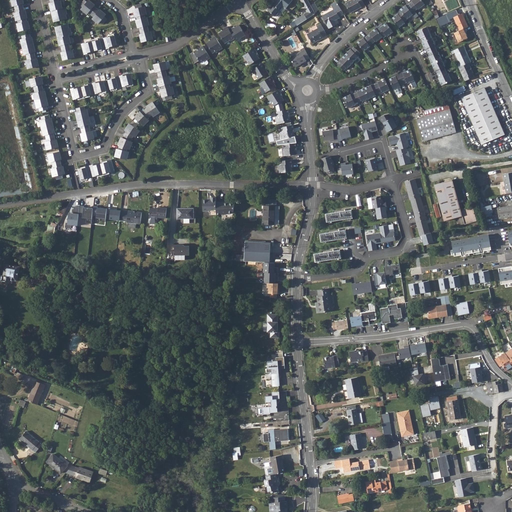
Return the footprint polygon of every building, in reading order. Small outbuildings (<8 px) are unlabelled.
[(23,7),(23,6),(22,2),(23,2),(22,0),(10,0),(12,6),(14,5),(15,9),(23,7)] [(49,0),(49,1),(50,5),(49,5),(51,10),(61,8),(60,1),(58,1),(58,0),(49,0)] [(93,4),(89,1),(87,2),(84,0),(83,0),(80,5),(82,8),(81,10),(87,14),(88,13),(90,15),(96,8),(92,5),(93,4)] [(275,0),(267,10),(275,16),(283,7),(285,8),(292,0),(291,0),(275,0)] [(294,21),(297,25),(315,14),(310,5),(307,0),(300,0),(307,12),(294,21)] [(357,9),(350,0),(349,0),(344,3),(350,13),(357,9)] [(360,5),(364,3),(361,0),(350,0),(357,9),(361,7),(360,5)] [(425,5),(421,0),(412,0),(412,1),(412,2),(409,4),(415,11),(418,9),(418,10),(425,5)] [(141,4),(134,6),(135,9),(133,10),(134,15),(135,15),(137,20),(145,18),(144,15),(146,14),(144,7),(142,8),(141,4)] [(415,11),(409,4),(406,6),(405,5),(399,9),(407,19),(413,15),(412,14),(415,11)] [(334,9),(333,10),(321,16),(328,29),(336,25),(334,21),(339,18),(338,17),(343,15),(337,5),(333,8),(334,9)] [(14,13),(14,14),(16,20),(17,20),(26,18),(25,12),(24,12),(24,10),(23,7),(15,9),(15,12),(14,13)] [(61,8),(51,10),(52,18),(54,17),(55,21),(66,19),(65,15),(66,15),(64,7),(61,8)] [(101,12),(96,8),(90,15),(93,17),(92,19),(98,24),(98,23),(99,22),(102,24),(107,19),(104,17),(105,15),(101,11),(101,12)] [(407,19),(399,9),(394,13),(396,15),(392,17),(391,18),(398,28),(399,27),(404,23),(404,22),(407,20),(407,19)] [(462,14),(453,18),(459,31),(468,27),(462,14)] [(447,15),(436,20),(439,27),(449,22),(450,22),(447,15)] [(18,31),(19,31),(29,28),(28,23),(27,23),(26,18),(17,20),(18,23),(17,24),(16,24),(18,31)] [(145,18),(137,20),(136,21),(137,26),(138,26),(139,31),(148,29),(147,25),(148,25),(147,18),(145,18)] [(449,22),(439,27),(441,31),(451,26),(449,22)] [(327,35),(321,23),(316,26),(318,28),(307,34),(309,39),(310,39),(312,43),(319,40),(324,38),(323,37),(327,35)] [(380,24),(375,28),(382,37),(383,38),(386,36),(387,37),(393,32),(386,23),(381,26),(380,24)] [(57,30),(55,31),(57,38),(68,36),(71,35),(69,28),(68,28),(67,24),(57,26),(57,30)] [(232,27),(229,29),(234,38),(236,41),(240,39),(239,37),(245,34),(239,24),(233,28),(232,27)] [(229,29),(227,26),(224,28),(224,29),(218,33),(225,43),(230,39),(231,40),(234,38),(229,29)] [(423,42),(432,38),(430,35),(431,34),(427,27),(417,32),(421,39),(423,42)] [(382,37),(375,28),(369,33),(369,34),(366,36),(372,44),(375,41),(376,42),(382,37)] [(148,29),(139,31),(141,36),(140,36),(141,42),(152,39),(150,32),(149,32),(148,29)] [(22,39),(21,39),(20,39),(22,47),(23,47),(33,44),(31,39),(30,39),(29,34),(21,36),(22,39)] [(106,37),(103,38),(105,49),(113,47),(113,46),(116,45),(113,34),(107,36),(108,37),(106,38),(106,37)] [(68,36),(57,38),(58,44),(59,43),(61,49),(69,47),(68,43),(70,43),(68,36)] [(222,48),(215,36),(211,38),(212,39),(206,43),(212,53),(218,49),(219,50),(222,48)] [(372,44),(366,36),(363,38),(356,42),(363,51),(369,47),(369,46),(372,44)] [(92,40),(94,50),(97,50),(98,51),(105,49),(103,38),(99,39),(99,38),(97,39),(97,38),(92,40)] [(428,53),(436,49),(435,45),(436,45),(432,38),(423,42),(422,43),(425,50),(426,49),(428,53)] [(91,51),(94,50),(92,40),(85,41),(86,43),(85,43),(84,43),(81,43),(81,44),(81,47),(83,55),(91,53),(91,51)] [(24,54),(25,53),(26,57),(34,55),(33,50),(34,50),(33,44),(23,47),(22,47),(24,54)] [(210,57),(203,45),(199,48),(200,49),(194,53),(193,52),(190,54),(191,55),(193,61),(194,64),(199,60),(200,62),(203,65),(204,66),(208,63),(208,62),(207,60),(210,57)] [(464,46),(451,52),(452,54),(454,53),(459,51),(460,52),(464,50),(465,49),(464,46)] [(310,57),(304,47),(300,49),(301,51),(291,57),(293,60),(292,61),(296,67),(301,64),(300,63),(306,60),(306,59),(310,57)] [(360,53),(353,47),(350,50),(350,49),(344,55),(352,62),(358,57),(357,56),(360,53)] [(245,54),(243,55),(245,58),(246,58),(249,64),(259,58),(256,52),(257,51),(255,48),(245,54)] [(436,49),(428,53),(430,57),(429,57),(432,64),(442,59),(439,52),(438,53),(436,49)] [(70,50),(61,52),(62,54),(61,54),(62,60),(73,57),(71,50),(70,50)] [(459,51),(454,53),(461,67),(458,67),(465,81),(474,77),(472,74),(473,73),(468,63),(470,63),(464,50),(460,52),(459,51)] [(36,60),(35,60),(34,55),(26,57),(27,61),(26,61),(25,61),(26,63),(27,68),(38,66),(37,60),(36,60)] [(352,62),(344,55),(339,61),(336,64),(343,71),(346,68),(347,68),(352,62)] [(438,75),(446,71),(444,67),(445,67),(442,59),(432,64),(435,71),(436,71),(438,75)] [(165,62),(154,65),(155,70),(156,70),(157,75),(166,73),(165,69),(167,69),(165,62)] [(263,63),(251,70),(253,73),(254,73),(258,79),(268,73),(264,66),(265,66),(263,63)] [(403,70),(398,73),(403,84),(407,83),(407,84),(414,81),(409,70),(404,72),(403,70)] [(446,71),(438,75),(439,78),(438,79),(442,86),(452,81),(449,74),(448,74),(446,71)] [(166,73),(157,75),(158,80),(159,86),(160,86),(169,84),(170,83),(169,76),(167,76),(166,73)] [(403,84),(398,73),(392,75),(393,77),(389,79),(394,90),(400,87),(400,86),(403,84)] [(126,74),(118,76),(121,87),(125,86),(125,85),(126,85),(126,87),(133,85),(130,74),(126,75),(126,74)] [(32,86),(33,89),(42,87),(41,82),(42,82),(40,76),(29,79),(31,87),(32,86)] [(121,87),(118,76),(111,78),(111,79),(108,80),(110,91),(116,89),(116,87),(117,87),(117,88),(121,87)] [(270,77),(258,84),(260,87),(261,87),(265,92),(275,86),(271,81),(272,80),(270,77)] [(389,90),(384,79),(377,82),(378,84),(375,85),(379,94),(382,92),(382,93),(389,90)] [(99,81),(91,83),(94,94),(98,93),(98,92),(99,92),(99,94),(105,92),(103,81),(99,82),(99,81)] [(84,86),(81,87),(83,98),(89,96),(89,94),(90,94),(90,95),(94,94),(91,83),(83,85),(84,86)] [(169,84),(160,86),(161,91),(160,92),(162,97),(164,96),(165,100),(172,98),(171,95),(173,94),(171,87),(170,87),(169,84)] [(379,94),(375,85),(371,86),(371,85),(364,88),(369,99),(376,96),(375,95),(379,94)] [(463,86),(453,91),(454,94),(465,89),(463,86)] [(42,87),(33,89),(34,92),(32,93),(34,100),(45,98),(44,92),(43,92),(42,87)] [(69,89),(72,100),(76,99),(75,98),(77,97),(77,99),(83,98),(81,87),(77,88),(77,87),(69,89)] [(369,99),(364,88),(357,91),(358,93),(354,94),(358,103),(361,101),(362,102),(369,99)] [(484,88),(461,98),(469,116),(481,145),(504,135),(493,108),(484,88)] [(278,90),(266,97),(268,100),(269,100),(273,106),(283,100),(279,94),(280,93),(278,90)] [(344,98),(349,109),(356,106),(355,104),(358,103),(354,94),(351,96),(351,95),(344,98)] [(45,98),(34,100),(36,108),(37,108),(38,111),(47,109),(46,103),(47,103),(45,98)] [(143,110),(147,114),(149,117),(152,115),(153,116),(159,112),(158,110),(152,102),(148,105),(148,106),(143,110)] [(423,112),(424,117),(449,110),(448,104),(423,112)] [(84,106),(75,108),(76,113),(75,113),(76,119),(88,116),(86,109),(85,109),(84,106)] [(287,109),(276,112),(277,116),(274,116),(276,124),(289,121),(288,117),(287,117),(287,114),(288,113),(287,109)] [(149,117),(147,114),(143,110),(139,114),(138,113),(134,117),(136,118),(143,125),(148,120),(147,119),(149,117)] [(449,110),(424,117),(416,119),(422,142),(455,132),(449,110)] [(38,120),(40,128),(52,125),(51,119),(50,120),(48,114),(39,117),(40,119),(38,120)] [(88,116),(76,119),(78,125),(78,124),(80,130),(89,127),(88,124),(90,123),(88,116)] [(393,117),(382,123),(387,131),(397,126),(393,117)] [(375,121),(361,124),(365,140),(373,138),(371,132),(377,131),(375,121)] [(332,129),(322,130),(323,140),(334,139),(341,137),(341,139),(351,137),(347,123),(339,124),(340,127),(332,129)] [(126,129),(123,134),(131,138),(133,136),(134,137),(139,130),(129,124),(125,128),(126,129)] [(52,125),(40,128),(42,136),(44,135),(44,138),(54,136),(52,131),(53,130),(52,125)] [(292,125),(280,127),(281,131),(279,132),(281,139),(294,136),(293,132),(292,132),(291,129),(293,129),(292,125)] [(89,127),(80,130),(81,135),(80,135),(82,141),(93,138),(91,131),(90,131),(89,127)] [(408,147),(404,133),(387,137),(389,145),(396,143),(397,149),(406,147),(408,147)] [(118,144),(127,148),(129,149),(131,142),(130,141),(131,138),(123,134),(121,140),(120,139),(118,144)] [(54,136),(44,138),(45,141),(44,141),(46,149),(57,147),(56,141),(55,141),(54,136)] [(295,142),(283,144),(283,148),(281,149),(282,156),(295,155),(295,151),(294,151),(294,147),(295,147),(295,142)] [(115,151),(114,156),(126,159),(128,152),(126,151),(127,148),(118,144),(117,151),(115,151)] [(397,149),(395,150),(399,166),(410,163),(406,147),(397,149)] [(50,162),(51,165),(60,163),(59,157),(60,157),(58,151),(47,154),(48,162),(50,162)] [(331,157),(321,159),(324,173),(334,171),(331,157)] [(290,159),(279,161),(279,165),(277,165),(278,173),(291,171),(291,167),(290,167),(289,164),(291,164),(290,159)] [(374,159),(365,161),(367,172),(377,170),(374,159)] [(105,163),(102,164),(104,175),(110,173),(110,172),(111,171),(111,172),(115,171),(112,160),(105,161),(105,163)] [(60,163),(51,165),(52,168),(50,169),(52,176),(54,175),(55,179),(62,178),(61,174),(63,173),(62,168),(61,168),(60,163)] [(98,163),(90,165),(93,177),(97,176),(97,175),(98,175),(98,177),(104,175),(102,164),(98,165),(98,163)] [(90,165),(83,167),(83,168),(80,170),(82,181),(88,179),(88,177),(89,177),(89,178),(93,177),(90,165)] [(352,165),(341,166),(342,175),(353,174),(352,165)] [(511,173),(503,175),(506,193),(511,192),(511,173)] [(415,179),(404,182),(407,193),(409,199),(410,199),(420,197),(415,179)] [(436,218),(435,218),(436,223),(462,216),(464,224),(476,221),(472,207),(461,210),(452,180),(434,185),(442,216),(441,216),(436,218)] [(380,199),(380,196),(370,197),(372,208),(375,208),(386,206),(385,202),(381,203),(380,199)] [(420,197),(410,199),(412,208),(415,217),(425,215),(426,215),(421,196),(420,197)] [(216,202),(216,197),(211,197),(211,198),(211,200),(208,199),(203,199),(202,211),(208,211),(209,212),(209,215),(215,215),(216,202)] [(224,202),(216,202),(215,215),(221,215),(225,215),(227,214),(233,214),(234,203),(227,203),(227,204),(224,204),(224,202)] [(92,224),(93,219),(94,208),(84,207),(85,206),(80,205),(80,207),(79,212),(83,213),(83,218),(87,219),(86,223),(92,224)] [(264,205),(263,224),(273,225),(274,206),(264,205)] [(511,205),(497,208),(499,219),(511,216),(511,205)] [(74,206),(74,213),(69,213),(68,222),(66,222),(66,228),(72,228),(72,225),(78,225),(79,214),(79,212),(80,207),(74,206)] [(386,206),(375,208),(377,219),(386,217),(386,215),(385,211),(387,210),(386,206)] [(158,209),(154,209),(149,208),(148,222),(149,224),(155,224),(156,223),(157,219),(157,217),(165,218),(167,209),(158,207),(158,208),(158,209)] [(108,208),(97,208),(96,218),(101,218),(100,221),(107,221),(107,219),(108,208)] [(193,208),(177,208),(178,219),(184,218),(194,218),(193,208)] [(121,210),(111,209),(110,220),(120,220),(121,210)] [(325,214),(326,222),(352,218),(351,210),(325,214)] [(53,221),(58,224),(63,214),(58,211),(53,221)] [(125,213),(124,221),(128,222),(128,223),(142,224),(143,213),(129,211),(129,213),(125,213)] [(429,233),(425,215),(415,217),(414,218),(416,227),(419,236),(421,235),(429,233)] [(55,233),(56,224),(49,223),(48,232),(55,233)] [(380,233),(365,235),(368,251),(376,250),(375,244),(375,243),(377,242),(377,243),(379,243),(385,242),(385,241),(388,240),(389,241),(392,241),(395,240),(393,232),(388,233),(387,225),(379,226),(380,233)] [(319,234),(320,242),(346,238),(345,230),(319,234)] [(433,242),(430,232),(429,233),(421,235),(423,243),(424,245),(433,242)] [(488,234),(451,242),(453,257),(491,250),(488,234)] [(245,242),(244,261),(269,262),(270,243),(245,242)] [(43,251),(51,252),(52,244),(44,243),(43,251)] [(180,245),(175,245),(175,255),(182,255),(189,255),(189,246),(184,246),(183,245),(182,246),(180,246),(180,245)] [(315,262),(340,258),(339,250),(313,254),(315,262)] [(7,280),(7,281),(8,282),(12,283),(14,282),(14,280),(17,280),(20,266),(5,264),(4,272),(3,272),(3,274),(4,275),(3,275),(2,276),(2,279),(2,280),(6,281),(7,280)] [(390,265),(383,266),(384,272),(385,280),(390,279),(389,275),(393,275),(393,274),(400,272),(399,264),(390,265)] [(511,268),(511,264),(497,267),(500,285),(505,284),(506,287),(511,285),(511,268)] [(488,271),(478,273),(480,283),(490,281),(488,271)] [(377,273),(369,274),(370,282),(371,286),(386,284),(385,280),(384,272),(379,273),(379,274),(377,275),(377,273)] [(480,283),(478,273),(468,274),(470,285),(480,283)] [(461,287),(459,276),(449,278),(450,288),(461,287)] [(450,288),(449,278),(438,280),(440,290),(450,288)] [(431,292),(429,281),(418,283),(420,294),(431,292)] [(279,297),(280,283),(264,282),(263,295),(279,297)] [(355,284),(351,285),(353,295),(372,293),(371,286),(370,282),(362,283),(355,285),(355,284)] [(420,294),(418,283),(409,285),(410,295),(420,294)] [(318,302),(316,303),(317,312),(331,310),(328,296),(330,296),(329,289),(317,290),(318,296),(317,296),(318,302)] [(467,303),(454,306),(455,315),(469,313),(467,303)] [(374,304),(369,305),(370,312),(361,313),(361,316),(363,327),(368,327),(367,321),(374,320),(375,324),(377,323),(377,322),(374,304)] [(380,308),(382,324),(390,322),(389,315),(394,314),(394,319),(402,317),(400,308),(397,308),(397,304),(387,305),(387,307),(380,308)] [(445,305),(426,307),(428,318),(447,316),(445,305)] [(492,309),(488,310),(490,314),(490,315),(504,311),(502,306),(497,307),(494,308),(492,309)] [(278,313),(267,313),(267,320),(267,330),(270,330),(270,336),(279,336),(279,330),(277,330),(277,326),(278,313)] [(359,328),(363,327),(361,316),(351,318),(350,318),(352,327),(359,326),(359,328)] [(337,330),(348,328),(347,321),(332,323),(333,330),(337,329),(337,330)] [(428,337),(431,350),(437,349),(436,344),(442,343),(441,335),(428,337)] [(457,342),(454,342),(455,348),(465,347),(463,337),(456,338),(457,342)] [(425,343),(410,345),(412,354),(426,351),(425,343)] [(410,356),(408,345),(403,346),(403,347),(397,349),(399,358),(410,356)] [(86,351),(85,349),(85,348),(80,350),(80,351),(79,352),(79,353),(77,354),(78,357),(84,355),(85,356),(86,355),(87,350),(86,351)] [(354,351),(349,352),(351,362),(363,360),(363,361),(368,360),(367,351),(363,352),(363,351),(355,352),(354,351)] [(394,353),(378,357),(380,367),(397,364),(394,353)] [(273,384),(280,383),(278,365),(284,364),(283,355),(275,356),(276,360),(272,360),(272,361),(267,362),(267,368),(266,368),(266,372),(272,371),(273,384)] [(329,356),(323,357),(325,368),(335,366),(335,365),(339,365),(337,355),(333,356),(333,357),(329,357),(329,356)] [(498,357),(495,360),(500,367),(502,366),(505,372),(511,366),(511,364),(506,355),(500,359),(498,357)] [(431,359),(435,382),(450,379),(447,364),(440,366),(439,358),(431,359)] [(479,363),(469,364),(472,383),(483,381),(479,363)] [(418,375),(417,367),(409,369),(411,376),(413,376),(415,385),(426,383),(425,374),(418,375)] [(17,373),(15,377),(21,380),(24,373),(20,371),(18,374),(17,373)] [(357,377),(345,380),(349,398),(361,396),(357,377)] [(35,381),(28,401),(37,404),(44,385),(35,381)] [(498,381),(492,382),(495,393),(498,393),(503,392),(501,384),(499,384),(498,381)] [(492,382),(486,383),(486,385),(488,394),(491,394),(495,393),(492,382)] [(42,397),(46,398),(50,386),(46,384),(42,397)] [(279,398),(278,391),(271,391),(271,395),(264,396),(265,406),(261,407),(257,408),(258,414),(262,413),(262,414),(270,413),(270,412),(277,411),(277,407),(276,407),(276,405),(276,399),(279,398)] [(441,409),(438,395),(428,397),(430,404),(420,406),(422,417),(430,415),(430,411),(441,409)] [(457,396),(446,398),(450,420),(460,418),(457,396)] [(347,410),(347,411),(349,425),(359,424),(358,423),(362,422),(360,413),(357,413),(356,409),(355,405),(347,407),(347,410)] [(408,410),(396,412),(397,418),(399,418),(399,420),(398,420),(401,436),(413,433),(408,410)] [(511,416),(510,416),(504,416),(505,422),(503,424),(504,427),(505,428),(511,427),(511,416)] [(389,423),(382,424),(384,435),(391,434),(389,423)] [(273,425),(268,425),(270,449),(276,448),(275,441),(289,439),(287,429),(274,430),(273,425)] [(472,435),(470,426),(459,429),(463,445),(475,443),(473,435),(472,435)] [(433,429),(420,432),(422,439),(435,437),(433,429)] [(26,431),(19,439),(35,453),(42,444),(26,431)] [(360,434),(350,435),(352,450),(363,448),(360,434)] [(233,447),(235,460),(239,459),(239,455),(242,454),(241,446),(233,447)] [(478,453),(468,455),(469,460),(466,461),(467,470),(471,469),(471,470),(480,468),(478,458),(479,458),(478,453)] [(53,454),(47,462),(61,473),(67,466),(53,454)] [(271,461),(273,473),(275,473),(284,471),(281,459),(282,459),(282,454),(269,457),(270,461),(271,461)] [(447,456),(436,458),(440,477),(443,477),(449,476),(447,470),(450,469),(447,456)] [(402,458),(396,459),(398,471),(414,468),(413,458),(408,459),(408,460),(407,460),(406,459),(402,460),(402,458)] [(344,473),(370,468),(369,465),(368,460),(350,463),(349,459),(334,461),(336,469),(343,467),(344,473)] [(79,467),(78,468),(72,466),(65,473),(75,476),(75,478),(90,482),(93,472),(79,467)] [(263,480),(265,488),(267,488),(267,491),(272,490),(273,492),(278,491),(277,487),(280,483),(278,477),(276,478),(275,473),(273,473),(266,475),(267,479),(263,480)] [(466,483),(465,477),(455,479),(458,497),(469,494),(468,492),(473,491),(472,482),(466,483)] [(375,480),(365,482),(367,492),(387,489),(385,481),(375,483),(375,480)] [(344,494),(336,496),(338,504),(345,503),(344,494)] [(284,496),(273,497),(273,501),(275,501),(275,511),(284,511),(284,508),(287,508),(286,500),(284,500),(284,496)] [(457,511),(459,511),(472,511),(470,511),(470,508),(469,503),(458,505),(458,506),(457,507),(457,511)]
